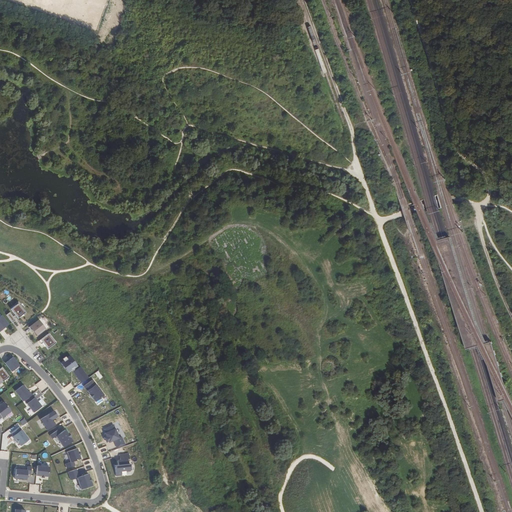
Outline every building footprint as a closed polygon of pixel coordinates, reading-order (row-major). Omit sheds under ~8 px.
[(80,23),(94,26),(98,9),(89,7),(87,14),(85,13),(84,19),(81,18),(80,23)] [(18,318),(25,313),(18,303),(10,309),(18,318)] [(12,323),(15,320),(9,312),(6,315),(12,323)] [(38,335),(46,329),(38,320),(29,327),(31,331),(32,330),(33,329),(38,335)] [(47,349),(55,343),(48,334),(38,341),(41,344),(43,343),(47,349)] [(60,362),(68,373),(77,367),(69,356),(60,362)] [(12,372),(19,366),(13,357),(9,360),(8,361),(7,360),(4,362),(12,372)] [(0,379),(2,382),(9,377),(2,367),(0,368),(0,379)] [(80,367),(73,372),(82,384),(89,378),(80,367)] [(95,402),(104,395),(92,380),(84,386),(90,394),(89,395),(92,399),(93,399),(95,402)] [(23,384),(14,392),(23,402),(32,394),(23,384)] [(9,388),(5,392),(12,402),(17,398),(9,388)] [(24,401),(26,404),(34,397),(32,395),(24,401)] [(35,397),(26,404),(34,414),(42,406),(35,397)] [(4,402),(0,404),(0,417),(1,417),(3,419),(6,416),(5,415),(11,411),(4,402)] [(57,416),(54,411),(40,419),(47,430),(55,425),(52,420),(57,416)] [(22,446),(30,439),(16,424),(8,431),(22,446)] [(119,438),(113,425),(104,429),(106,433),(105,433),(106,437),(104,438),(106,443),(108,442),(109,443),(113,441),(117,448),(125,445),(121,437),(119,438)] [(63,448),(73,441),(70,438),(71,437),(68,433),(68,434),(65,430),(60,434),(57,430),(50,435),(52,439),(56,437),(63,448)] [(1,439),(6,444),(12,437),(6,433),(1,439)] [(73,462),(80,459),(77,449),(67,452),(70,462),(65,464),(67,469),(75,466),(73,462)] [(129,458),(128,452),(119,453),(120,459),(117,459),(117,464),(114,464),(116,475),(121,475),(120,470),(130,469),(130,462),(128,463),(127,458),(129,458)] [(36,476),(48,477),(49,467),(37,466),(36,476)] [(15,479),(26,480),(27,474),(31,474),(31,467),(27,467),(27,470),(16,469),(15,479)] [(77,478),(81,489),(92,486),(91,482),(91,481),(90,477),(90,478),(88,474),(79,477),(76,469),(68,472),(71,480),(77,478)]
